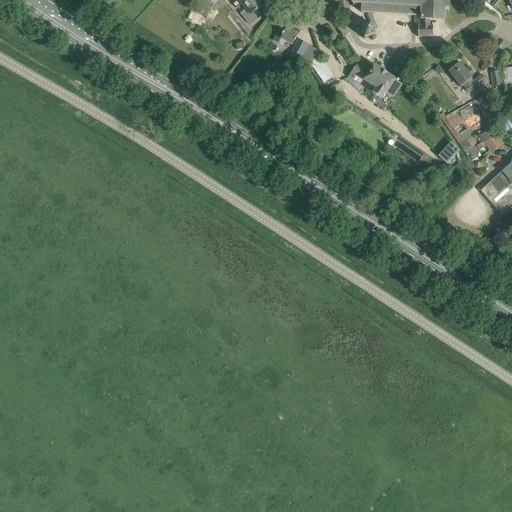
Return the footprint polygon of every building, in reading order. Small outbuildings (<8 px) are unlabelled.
[(256,0),(237,0),(233,4),(236,8),(241,4),(246,9),(240,14),(250,25),(261,15),(257,10),(262,6),(256,0)] [(362,5),(362,6),(361,7),(360,7),(360,8),(360,9),(360,10),(361,11),(362,11),(362,13),(366,13),(371,24),(360,28),(364,39),(370,37),(372,40),(373,41),(376,40),(376,39),(375,35),(376,35),(373,30),(377,28),(372,13),(414,15),(415,26),(418,26),(418,37),(433,37),(433,25),(430,25),(430,20),(442,20),(442,21),(445,21),(445,9),(449,9),(449,0),(352,0),(352,4),(353,4),(353,5),(354,5),(354,4),(362,5)] [(281,25),(279,30),(273,40),(283,46),(286,41),(292,44),(294,41),(295,41),(296,38),(298,34),(281,25)] [(308,45),(299,39),(289,56),(299,61),(308,45)] [(449,71),(452,75),(460,87),(463,85),(469,93),(486,80),(482,74),(473,81),(471,79),(472,78),(460,62),(449,71)] [(356,65),(348,77),(382,99),(386,93),(393,97),(401,85),(394,80),(395,79),(388,74),(381,69),(381,70),(373,65),(368,73),(356,65)] [(493,87),(501,85),(499,71),(491,73),(493,87)] [(483,115),(494,111),(487,94),(476,98),(483,115)] [(480,136),(493,152),(504,143),(491,127),(480,136)] [(456,136),(471,157),(481,150),(466,129),(456,136)] [(447,164),(459,152),(460,151),(451,142),(438,156),(447,164)] [(480,190),(502,216),(511,207),(511,161),(510,163),(511,163),(480,190)]
